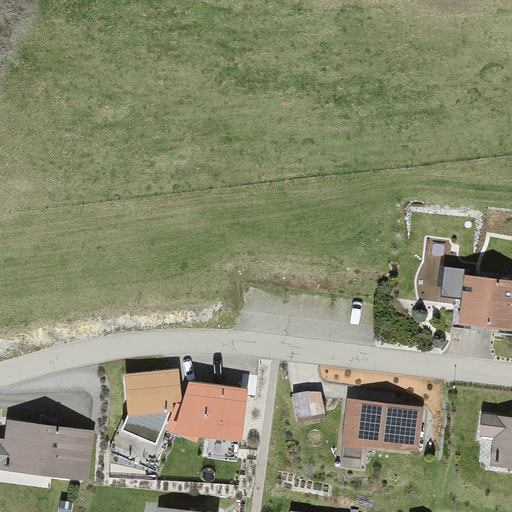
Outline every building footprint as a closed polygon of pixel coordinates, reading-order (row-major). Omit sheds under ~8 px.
[(511,326),(511,269),(448,265),(446,290),(463,292),(461,322),(511,326)] [(178,363),(124,370),(128,404),(183,397),(180,376),(178,363)] [(180,376),(183,397),(166,425),(243,435),(248,383),(180,376)] [(320,382),(295,387),(300,411),(325,406),(320,382)] [(425,399),(347,392),(343,437),(422,444),(425,399)] [(511,409),(484,405),(481,429),(495,431),(491,460),(511,462),(511,409)] [(97,424),(9,414),(7,431),(0,430),(0,464),(92,475),(97,424)] [(224,511),(225,505),(160,499),(159,511),(224,511)]
